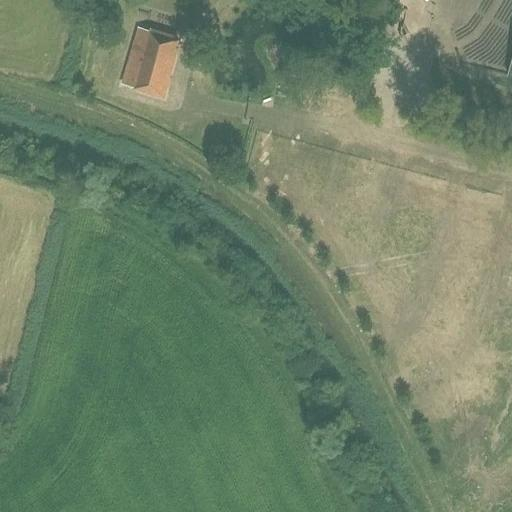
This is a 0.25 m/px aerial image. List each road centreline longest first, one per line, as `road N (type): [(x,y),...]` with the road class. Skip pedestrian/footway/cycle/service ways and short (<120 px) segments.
road 1 (track): [(234,182),(105,111),(0,80)]
road 2 (residential): [(351,0),(400,45),(430,104),(511,129)]
road 3 (track): [(335,297),(310,255),(234,182)]
